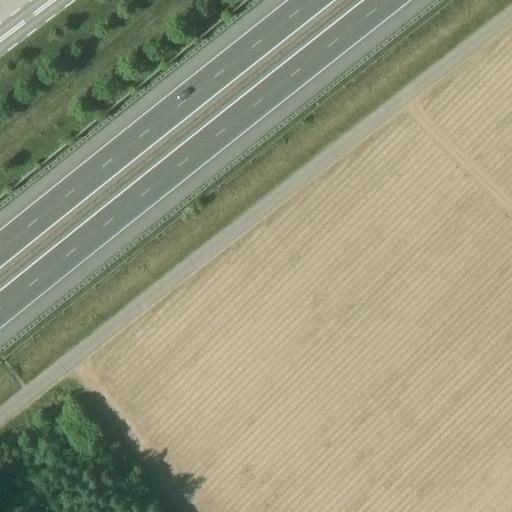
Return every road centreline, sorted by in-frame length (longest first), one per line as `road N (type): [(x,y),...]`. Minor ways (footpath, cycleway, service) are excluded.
road 1 (unclassified): [(0,419),(511,16)]
road 2 (motorway): [(0,324),(401,0)]
road 3 (motorway): [(318,0),(0,258)]
